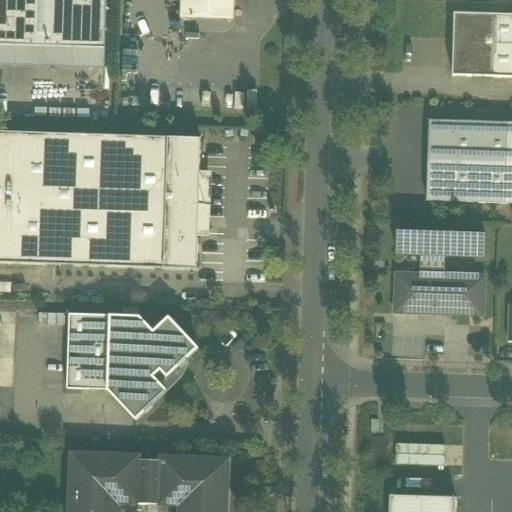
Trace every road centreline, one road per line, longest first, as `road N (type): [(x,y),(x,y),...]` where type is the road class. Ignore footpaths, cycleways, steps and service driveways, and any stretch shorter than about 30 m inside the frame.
road 1 (residential): [(322,0),(311,382)]
road 2 (unclassified): [(311,382),(511,387)]
road 3 (residential): [(311,382),(307,511)]
